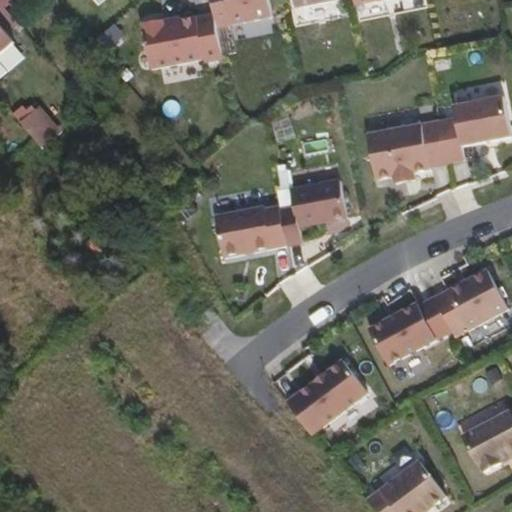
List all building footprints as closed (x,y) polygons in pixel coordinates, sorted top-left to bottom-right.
[(269,0),(228,0),(233,24),(273,16),(269,0)] [(223,59),(215,15),(182,21),(181,17),(145,24),(153,66),(204,57),(205,63),(223,59)] [(0,52),(12,43),(0,28),(0,52)] [(511,131),(505,97),(455,107),(457,117),(463,146),(511,136),(511,131)] [(466,161),(463,146),(457,117),(369,134),(377,177),(395,174),(397,183),(415,179),(414,171),(466,161)] [(341,181),(292,190),(295,209),(299,227),(348,218),(341,181)] [(302,242),(299,227),(295,209),(281,211),(280,207),(267,209),(266,205),(215,215),(223,258),(243,255),(242,250),(252,248),(253,252),(302,242)] [(489,270),(436,298),(453,331),(456,336),(509,308),(489,270)] [(453,331),(436,298),(419,307),(417,304),(370,328),(389,364),(453,331)] [(211,306),(202,313),(209,322),(218,316),(211,306)] [(344,361),(288,402),(312,434),(368,392),(344,361)] [(511,408),(462,434),(482,473),(511,457),(511,408)] [(420,460),(369,499),(379,511),(426,511),(448,496),(420,460)]
